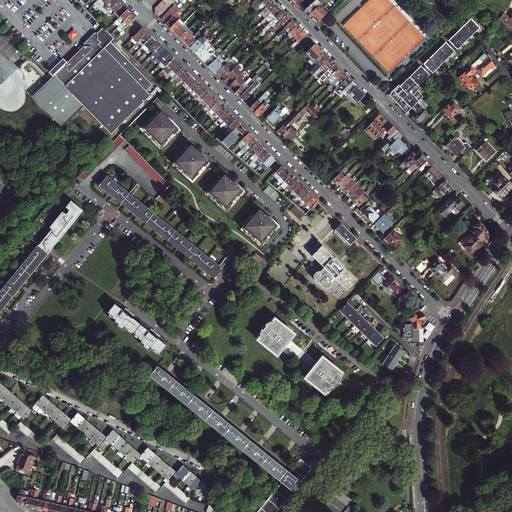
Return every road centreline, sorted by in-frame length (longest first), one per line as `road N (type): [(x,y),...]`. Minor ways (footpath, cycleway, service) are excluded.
road 1 (residential): [(0,369),(201,464),(239,511)]
road 2 (residential): [(140,11),(323,192)]
road 3 (residential): [(397,395),(240,268),(211,291)]
road 4 (residential): [(333,466),(173,339)]
road 5 (residential): [(453,321),(323,192)]
road 6 (residential): [(0,352),(111,210)]
road 7 (residential): [(390,110),(507,230)]
road 8 (residential): [(390,110),(281,0)]
road 9 (residential): [(211,291),(111,210)]
